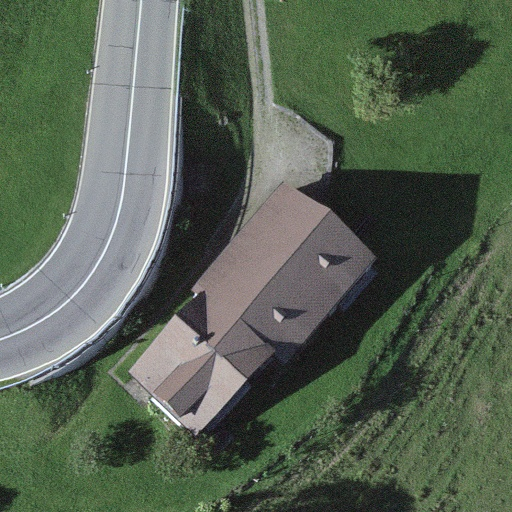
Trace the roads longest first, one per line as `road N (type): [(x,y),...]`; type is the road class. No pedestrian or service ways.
road 1 (secondary): [(140,0),(123,191),(109,245),(62,307),(0,340)]
road 2 (track): [(239,172),(255,98),(244,0)]
